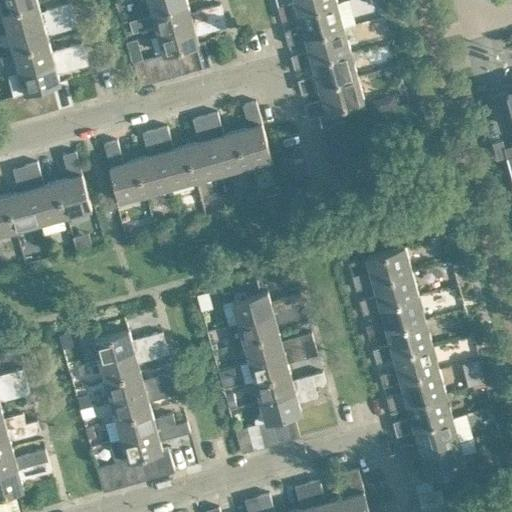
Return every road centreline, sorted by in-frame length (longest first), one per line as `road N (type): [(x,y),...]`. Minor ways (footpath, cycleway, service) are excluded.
road 1 (residential): [(0,142),(282,64)]
road 2 (residential): [(100,511),(370,437)]
